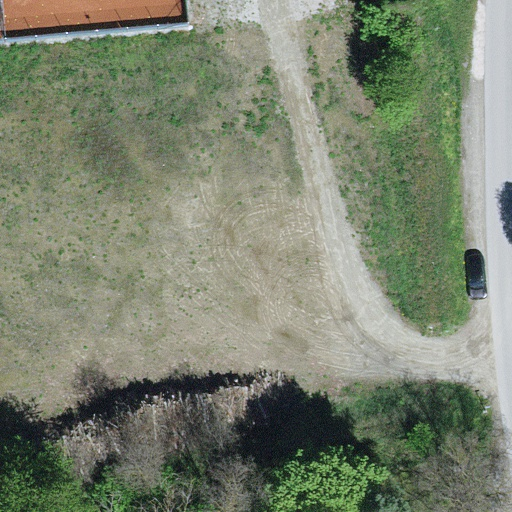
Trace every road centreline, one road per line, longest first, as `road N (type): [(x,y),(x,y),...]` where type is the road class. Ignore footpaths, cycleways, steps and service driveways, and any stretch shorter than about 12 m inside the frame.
road 1 (track): [(509,336),(437,357),(372,323),(276,37)]
road 2 (unclassified): [(505,0),(500,155),(511,362)]
